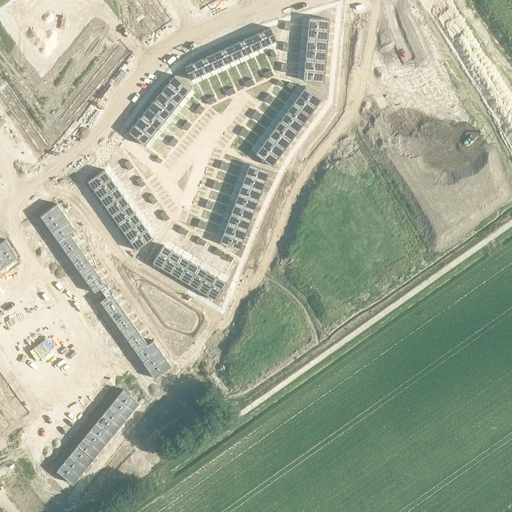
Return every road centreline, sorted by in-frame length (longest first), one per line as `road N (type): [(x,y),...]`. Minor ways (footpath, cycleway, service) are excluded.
road 1 (track): [(511,224),(114,511)]
road 2 (residential): [(289,0),(176,49),(152,68),(89,155),(0,219)]
